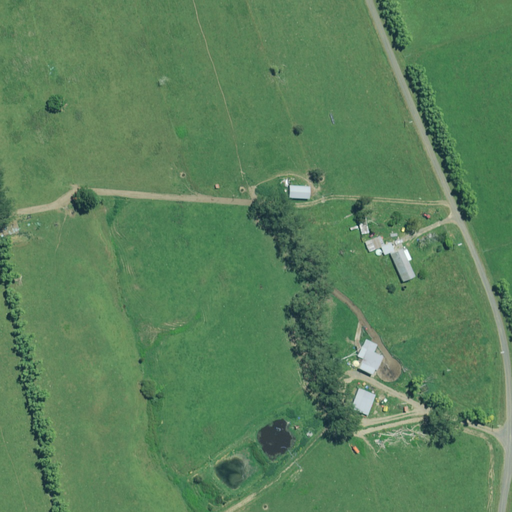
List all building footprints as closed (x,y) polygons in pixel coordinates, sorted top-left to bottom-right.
[(309,187),(289,186),(288,198),(308,199),(309,187)] [(381,247),(384,245),(380,236),(365,242),(369,252),(381,247)] [(384,245),(381,247),(384,255),(389,253),(390,254),(394,252),(390,243),(384,245)] [(394,252),(390,254),(402,282),(414,277),(407,261),(411,259),(406,248),(394,252)] [(438,269),(436,263),(430,266),(433,272),(438,269)] [(376,345),(365,340),(357,357),(363,359),(358,369),(371,375),(374,369),(377,370),(383,356),(373,351),(376,345)] [(375,396),(358,389),(350,408),(366,415),(375,396)]
